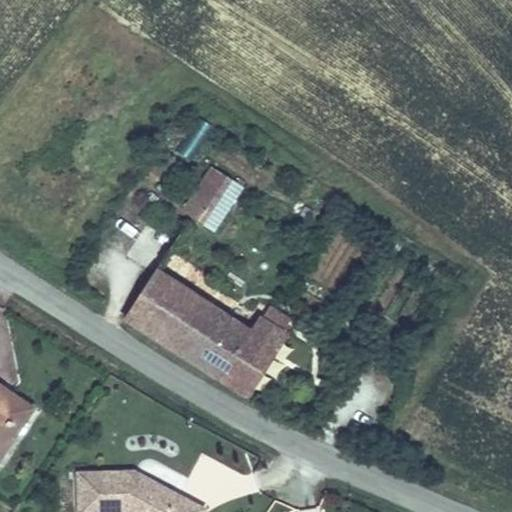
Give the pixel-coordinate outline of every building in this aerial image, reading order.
[(212,180),(198,200),(218,213),(232,194),(212,180)] [(157,266),(177,234),(157,222),(135,257),(155,269),(157,266)] [(247,397),(297,321),(258,297),(252,308),(255,316),(248,325),(157,266),(155,269),(124,319),(247,397)] [(0,457),(27,414),(0,396),(0,457)] [(201,511),(202,511),(123,474),(75,475),(75,511),(135,511),(137,510),(140,511),(201,511)]
